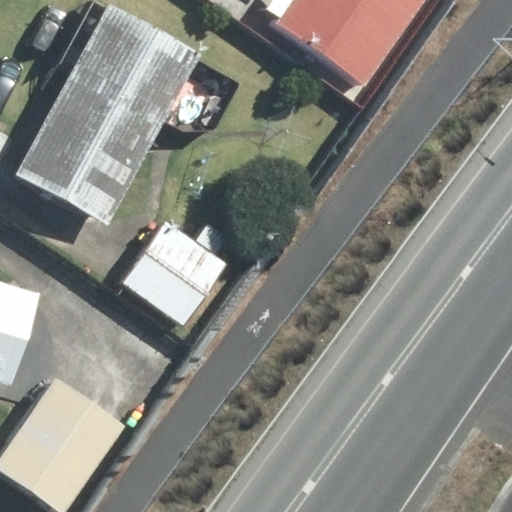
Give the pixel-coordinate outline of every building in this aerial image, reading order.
[(298,0),(276,36),(368,94),(427,0),(298,0)] [(108,228),(159,129),(207,154),(243,83),(195,58),(103,11),(16,182),(108,228)] [(163,224),(121,283),(179,324),(221,265),(163,224)] [(31,289),(0,280),(0,379),(5,381),(31,289)] [(120,426),(53,377),(0,450),(0,467),(58,510),(120,426)]
